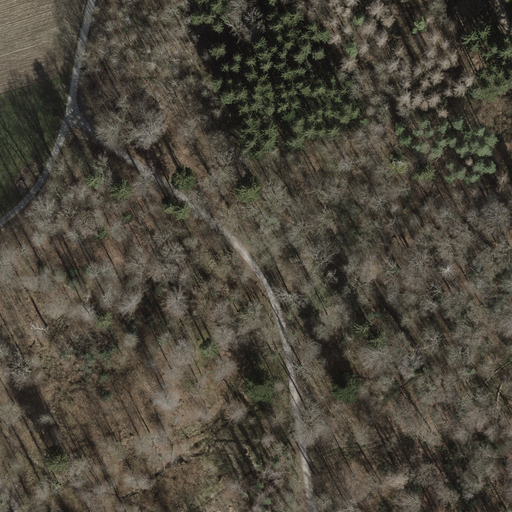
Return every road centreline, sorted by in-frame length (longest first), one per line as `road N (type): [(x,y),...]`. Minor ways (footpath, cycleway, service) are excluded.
road 1 (track): [(71,116),(182,192),(230,233),(266,280),(311,511)]
road 2 (track): [(71,116),(41,194),(0,233)]
